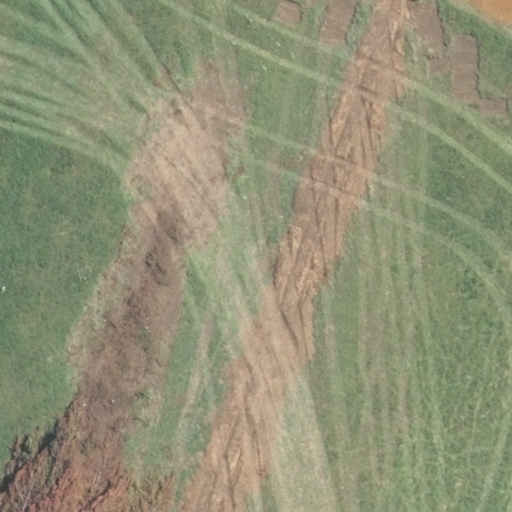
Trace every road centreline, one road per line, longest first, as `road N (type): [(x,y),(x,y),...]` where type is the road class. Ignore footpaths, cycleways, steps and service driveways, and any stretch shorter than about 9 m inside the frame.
road 1 (residential): [(0,88),(511,441)]
road 2 (unknown): [(332,316),(281,511)]
